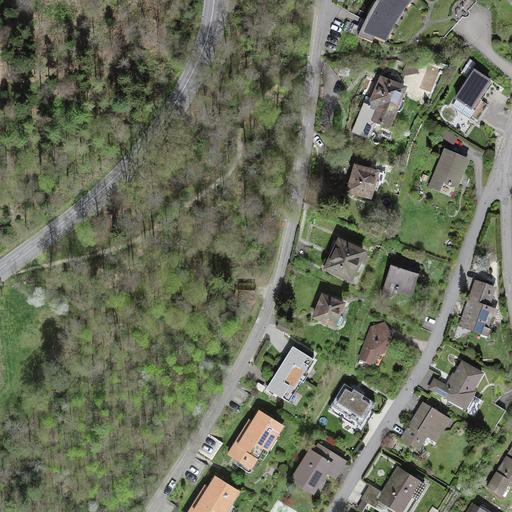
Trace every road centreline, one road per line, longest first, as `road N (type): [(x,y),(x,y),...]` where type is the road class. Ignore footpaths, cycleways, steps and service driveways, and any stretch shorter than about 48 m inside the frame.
road 1 (unclassified): [(316,0),(313,98),(274,286),(257,334),(145,511)]
road 2 (residential): [(500,160),(432,347),(329,511)]
road 3 (tertiary): [(214,0),(197,62),(128,161),(0,269)]
road 4 (track): [(274,286),(226,343),(22,511)]
road 5 (residential): [(500,160),(511,289)]
